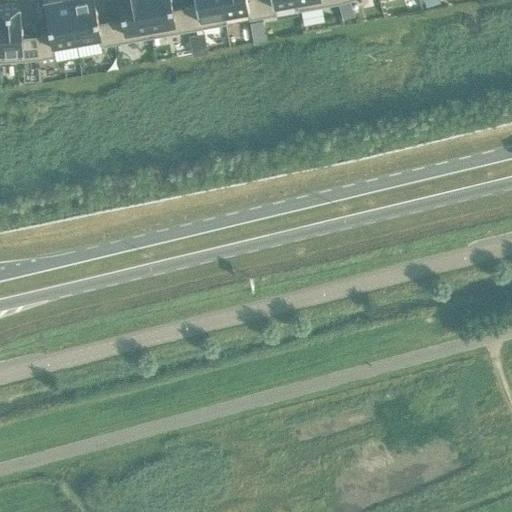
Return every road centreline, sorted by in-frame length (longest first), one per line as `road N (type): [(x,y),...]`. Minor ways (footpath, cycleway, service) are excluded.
road 1 (unclassified): [(0,377),(511,246)]
road 2 (primary): [(0,306),(511,182)]
road 3 (primary): [(511,153),(0,273)]
